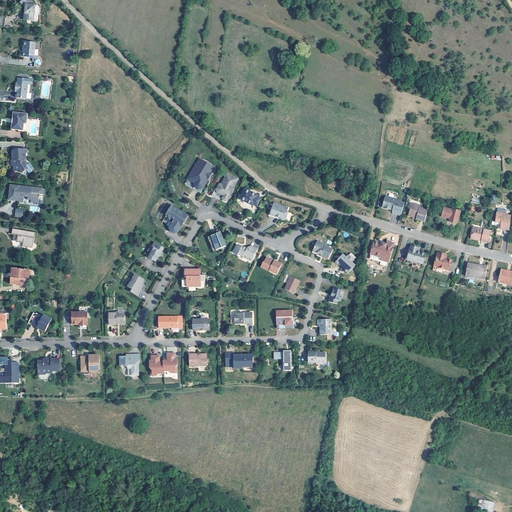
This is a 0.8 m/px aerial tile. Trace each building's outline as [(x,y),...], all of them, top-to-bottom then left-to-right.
[(35,1),(34,0),(19,0),(24,5),(23,17),(33,18),(35,1)] [(34,40),(23,38),(22,48),(20,48),(19,53),(27,54),(27,52),(33,52),(34,40)] [(27,81),(16,80),(15,86),(17,86),(16,89),(16,96),(26,96),(27,81)] [(28,111),(13,110),(12,127),(19,128),(24,128),(25,120),(27,121),(28,111)] [(27,150),(27,147),(14,147),(12,149),(13,157),(12,157),(12,160),(14,161),(14,164),(14,168),(15,169),(20,169),(22,171),(28,167),(26,164),(28,162),(26,160),(26,154),(25,150),(27,150)] [(201,153),(186,179),(203,188),(218,163),(201,153)] [(239,177),(227,172),(226,174),(227,176),(225,177),(223,182),(219,185),(217,191),(226,195),(225,197),(225,199),(226,200),(228,199),(239,177)] [(41,186),(9,183),(9,186),(11,188),(10,191),(9,191),(8,198),(17,199),(18,197),(18,194),(23,195),(27,195),(27,198),(30,198),(30,201),(37,201),(38,192),(41,192),(41,186)] [(217,191),(216,190),(212,198),(219,202),(223,201),(225,197),(226,195),(217,191)] [(249,193),(243,191),(238,202),(242,204),(242,205),(246,207),(248,206),(252,208),(252,207),(256,209),(260,200),(256,198),(257,197),(252,195),(251,196),(248,194),(249,193)] [(402,215),(405,202),(396,200),(396,199),(385,196),(382,208),(388,209),(389,208),(393,209),(393,210),(393,213),(402,215)] [(289,207),(275,202),(273,209),(271,214),(282,217),(283,219),(285,220),(287,219),(288,214),(287,214),(288,211),(289,207)] [(420,206),(412,204),(409,216),(414,217),(417,218),(417,220),(424,222),(426,215),(428,209),(420,207),(420,206)] [(188,214),(171,205),(166,214),(174,218),(173,219),(172,221),(172,222),(170,224),(170,225),(170,230),(174,232),(176,232),(176,231),(178,231),(188,214)] [(449,218),(453,221),(458,221),(459,215),(461,209),(452,207),(452,208),(444,206),(443,211),(442,215),(446,215),(450,216),(449,218)] [(23,208),(15,207),(14,215),(22,215),(23,208)] [(273,209),(271,208),(269,215),(283,219),(282,217),(271,214),(273,209)] [(496,211),(495,211),(494,221),(500,222),(499,228),(508,230),(510,215),(505,214),(505,212),(496,211)] [(174,218),(166,214),(163,220),(170,224),(172,222),(172,221),(173,219),(174,218)] [(34,231),(11,227),(11,232),(17,233),(16,240),(22,240),(21,245),(31,246),(32,246),(34,231)] [(490,230),(472,227),(470,236),(480,238),(480,240),(487,241),(490,230)] [(226,246),(221,231),(211,235),(215,245),(216,249),(226,246)] [(328,241),(320,237),(315,247),(320,249),(319,250),(323,252),(331,256),(335,245),(328,242),(328,241)] [(164,246),(154,241),(152,244),(151,244),(145,254),(155,260),(159,254),(160,255),(162,251),(161,250),(164,246)] [(370,254),(381,258),(381,260),(388,262),(394,243),(387,241),(386,243),(382,242),(381,244),(381,246),(378,245),(379,243),(374,242),(370,254)] [(241,246),(237,244),(233,253),(238,255),(239,253),(248,257),(247,259),(251,261),(257,249),(251,246),(250,247),(249,247),(247,247),(242,245),(241,246)] [(406,258),(423,262),(425,252),(420,251),(419,252),(416,251),(416,250),(417,245),(410,244),(409,247),(406,258)] [(347,255),(344,253),(336,261),(338,263),(341,263),(346,267),(347,270),(348,272),(356,263),(353,260),(355,258),(349,253),(347,255)] [(452,259),(445,257),(446,255),(437,253),(434,265),(445,268),(449,269),(452,259)] [(274,261),(266,257),(264,262),(263,262),(260,267),(269,272),(270,271),(277,274),(282,263),(275,260),(274,261)] [(484,276),(485,264),(467,261),(466,274),(484,276)] [(17,267),(11,266),(11,268),(10,268),(9,269),(9,270),(9,271),(10,271),(10,272),(9,272),(8,276),(10,276),(9,283),(15,283),(20,283),(20,284),(26,285),(27,275),(28,275),(29,268),(24,268),(23,269),(21,268),(18,267),(17,268),(17,267)] [(511,268),(501,266),(498,279),(505,280),(510,282),(511,273),(511,268)] [(200,275),(200,269),(184,269),(184,276),(187,276),(187,280),(185,280),(181,279),(181,286),(201,286),(201,281),(205,281),(205,275),(200,275)] [(143,278),(134,273),(131,277),(130,277),(129,279),(129,281),(127,285),(131,288),(130,291),(137,295),(140,289),(140,287),(141,286),(140,286),(142,283),(143,280),(143,278)] [(300,280),(291,276),(285,289),(294,294),(297,287),(296,286),(298,283),(299,284),(300,280)] [(344,290),(333,287),(331,296),(330,296),(329,301),(337,304),(338,300),(341,301),(344,290)] [(87,324),(87,311),(72,311),(72,323),(78,323),(82,323),(82,324),(87,324)] [(124,311),(116,311),(116,312),(108,312),(108,324),(116,324),(116,323),(116,321),(119,321),(119,323),(124,323),(124,311)] [(293,317),(293,311),(277,311),(277,324),(284,324),(284,323),(285,323),(285,325),(292,325),(292,321),(292,319),(291,319),(290,319),(290,317),(291,317),(293,317)] [(44,329),(48,322),(47,322),(49,318),(42,314),(41,317),(32,312),(27,322),(35,326),(37,325),(44,329)] [(253,324),(253,312),(234,312),(235,314),(231,314),(231,322),(235,322),(235,324),(253,324)] [(178,320),(178,316),(158,317),(158,328),(168,328),(168,326),(170,326),(172,328),(177,327),(178,326),(179,327),(183,327),(182,320),(178,320)] [(332,331),(332,317),(318,317),(318,322),(321,322),(321,332),(332,331)] [(209,330),(209,319),(193,319),(193,330),(209,330)] [(290,366),(290,348),(287,348),(287,350),(282,350),(276,350),(276,357),(282,357),(283,368),(290,368),(290,366)] [(316,350),(316,349),(308,349),(308,361),(316,361),(316,362),(325,362),(325,350),(320,350),(316,350)] [(139,361),(139,353),(131,353),(131,355),(126,356),(119,356),(119,365),(125,365),(128,367),(128,375),(139,374),(139,369),(138,361),(139,361)] [(167,360),(163,360),(163,362),(163,371),(169,371),(171,372),(172,370),(174,371),(174,367),(176,365),(177,365),(177,361),(175,361),(175,357),(175,353),(167,353),(167,358),(167,360)] [(234,355),(234,353),(225,353),(226,367),(234,367),(234,369),(243,369),(243,368),(243,366),(252,366),(252,355),(243,355),(234,355)] [(206,355),(205,354),(201,354),(200,355),(198,355),(198,354),(189,354),(190,366),(207,366),(207,355),(206,355)] [(97,355),(92,355),(92,356),(92,358),(88,358),(89,356),(80,356),(81,370),(82,371),(89,371),(90,373),(95,373),(98,369),(98,356),(97,355)] [(163,371),(163,362),(159,362),(159,360),(159,355),(151,355),(151,360),(151,364),(149,364),(149,367),(150,368),(152,370),(152,373),(154,373),(156,375),(157,373),(163,373),(163,371)] [(6,361),(6,357),(0,356),(0,382),(18,383),(17,362),(6,361)] [(47,360),(46,359),(42,358),(41,360),(41,361),(37,361),(37,367),(39,369),(38,370),(41,374),(44,371),(45,371),(45,372),(51,372),(51,370),(59,370),(58,359),(49,359),(49,360),(47,360)] [(492,511),(495,502),(479,499),(476,511),(486,511),(487,511),(490,511),(492,511)]
